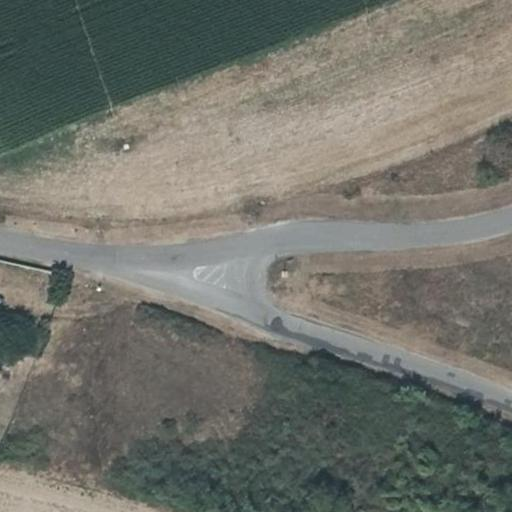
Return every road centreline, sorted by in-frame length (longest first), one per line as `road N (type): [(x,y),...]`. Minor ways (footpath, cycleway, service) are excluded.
road 1 (residential): [(93,267),(425,370),(511,405)]
road 2 (unclassified): [(511,214),(474,231),(93,267)]
